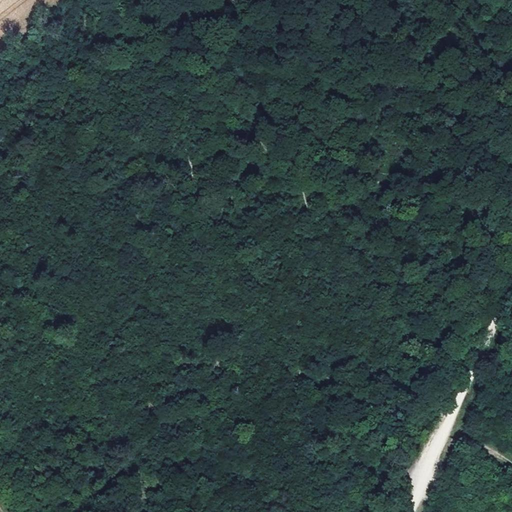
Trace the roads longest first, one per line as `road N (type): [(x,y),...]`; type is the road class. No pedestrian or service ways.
road 1 (track): [(140,0),(147,65),(173,135),(176,218),(15,511)]
road 2 (track): [(413,511),(511,269)]
